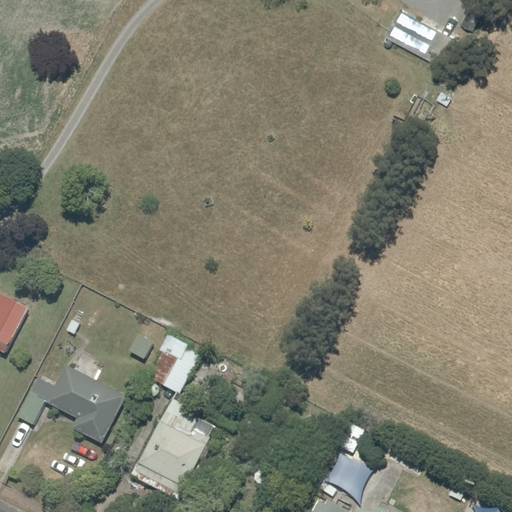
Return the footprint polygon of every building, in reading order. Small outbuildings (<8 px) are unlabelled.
[(447,33),(399,9),(385,37),(433,60),(447,33)] [(32,307),(0,290),(0,346),(9,351),(32,307)] [(167,340),(161,352),(149,376),(182,393),(201,356),(189,350),(191,344),(173,335),(169,342),(167,340)] [(154,345),(140,337),(132,352),(147,360),(154,345)] [(102,445),(126,399),(68,369),(58,388),(40,378),(19,417),(32,424),(45,398),(82,418),(75,431),(102,445)] [(201,419),(192,436),(186,432),(196,413),(173,400),(132,477),(180,502),(210,445),(219,428),(201,419)] [(391,447),(385,458),(418,475),(423,465),(391,447)] [(368,511),(330,511),(319,506),(315,511),(396,511),(374,500),(368,511)]
